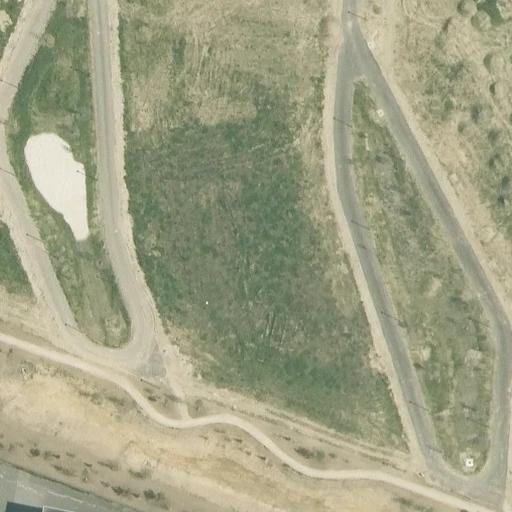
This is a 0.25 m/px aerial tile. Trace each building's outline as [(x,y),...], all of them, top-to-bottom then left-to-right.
[(265,0),(265,8),(291,10),(291,0),(265,0)] [(263,31),(262,45),(271,46),(269,68),(312,72),(314,48),(288,46),(289,33),(263,31)] [(163,61),(136,62),(137,86),(180,83),(179,61),(189,60),(188,46),(162,48),(163,61)] [(258,90),(257,104),(283,107),(284,93),(310,95),(312,72),(269,68),(268,91),(258,90)] [(180,83),(137,86),(139,110),(166,108),(166,121),(192,120),(191,106),(182,106),(180,83)] [(279,140),(253,145),(256,159),(265,157),(269,180),(268,180),(268,181),(313,173),(313,172),(312,172),(307,149),(281,153),(279,140)] [(144,198),(143,198),(144,212),(189,206),(186,182),(195,181),(193,167),(168,170),(170,183),(143,187),(144,198)] [(273,205),(263,206),(266,220),(291,216),(289,203),(317,198),(313,173),(268,181),(273,205)] [(189,206),(144,212),(146,225),(148,225),(149,236),(176,233),(177,246),(203,243),(201,229),(192,230),(189,206)] [(316,243),(274,257),(280,276),(295,271),(301,289),(339,276),(331,254),(321,257),(316,243)] [(2,250),(0,250),(0,289),(5,287),(0,276),(11,272),(2,250)] [(306,306),(291,311),(297,330),(340,316),(335,302),(346,299),(339,276),(301,289),(306,306)] [(199,317),(174,326),(181,348),(180,349),(181,350),(224,336),(223,335),(222,335),(215,313),(224,310),(220,297),(195,305),(199,317)] [(224,336),(181,350),(188,373),(216,364),(220,377),(245,369),(240,355),(231,358),(224,336)] [(349,348),(323,356),(334,390),(333,390),(333,391),(373,378),(373,377),(371,377),(364,356),(353,359),(349,348)] [(373,378),(333,391),(344,425),(373,416),(369,404),(380,401),(373,378)]
